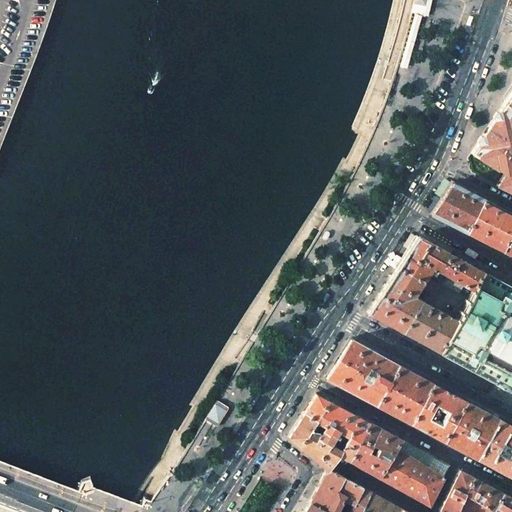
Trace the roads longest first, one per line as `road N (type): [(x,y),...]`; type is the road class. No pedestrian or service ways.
road 1 (residential): [(337,314),(511,412)]
road 2 (residential): [(456,459),(297,371)]
road 3 (primary): [(493,4),(430,161)]
road 4 (primary): [(403,210),(337,314)]
road 5 (residential): [(511,263),(403,210)]
